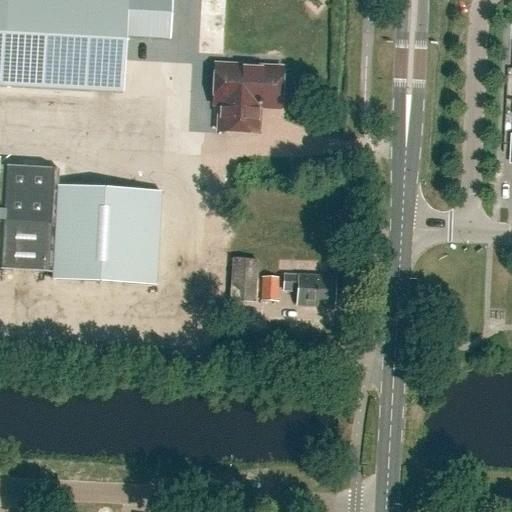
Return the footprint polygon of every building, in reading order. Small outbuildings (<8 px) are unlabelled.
[(0,0),(0,87),(122,94),(125,39),(169,41),(171,0),(0,0)] [(279,109),(281,69),(215,66),(213,105),(219,106),(218,132),(257,134),(259,108),(279,109)] [(160,194),(57,188),(58,167),(0,163),(0,270),(52,273),(52,281),(156,286),(160,194)] [(255,303),(257,261),(232,259),(229,302),(255,303)] [(298,276),(284,276),(283,292),(297,292),(297,307),(333,308),(334,278),(298,276)] [(277,303),(278,279),(261,278),(260,302),(277,303)]
